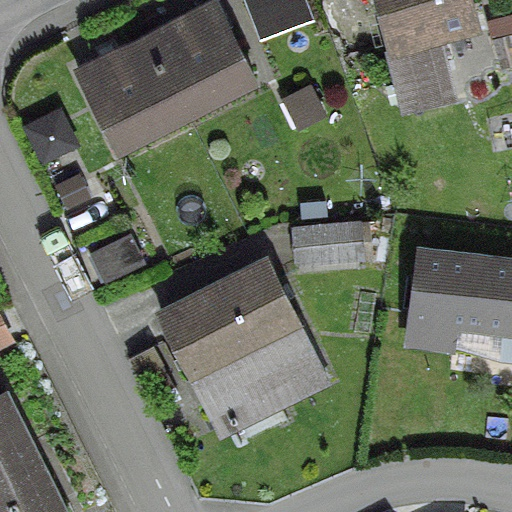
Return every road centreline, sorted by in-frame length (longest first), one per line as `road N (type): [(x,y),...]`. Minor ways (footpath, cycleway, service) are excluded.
road 1 (residential): [(0,166),(166,511)]
road 2 (residential): [(258,511),(365,473),(418,464),(511,476)]
